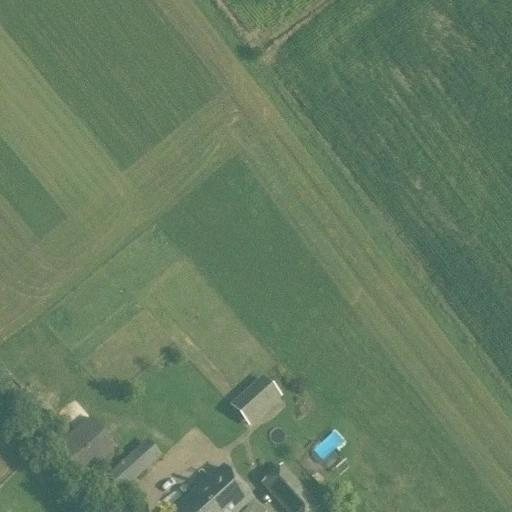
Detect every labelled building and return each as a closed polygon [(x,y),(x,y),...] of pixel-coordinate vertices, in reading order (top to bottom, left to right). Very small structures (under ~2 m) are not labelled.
[(248,430),(281,400),(261,379),(228,408),(248,430)] [(80,483),(118,451),(90,419),(53,451),(80,483)] [(120,495),(160,459),(146,443),(106,479),(120,495)] [(318,511),(320,510),(295,481),(281,467),(260,487),(273,501),(282,511),(318,511)] [(222,471),(207,485),(216,494),(204,505),(209,511),(242,511),(252,504),(222,471)] [(216,494),(207,485),(176,511),(209,511),(204,505),(216,494)]
